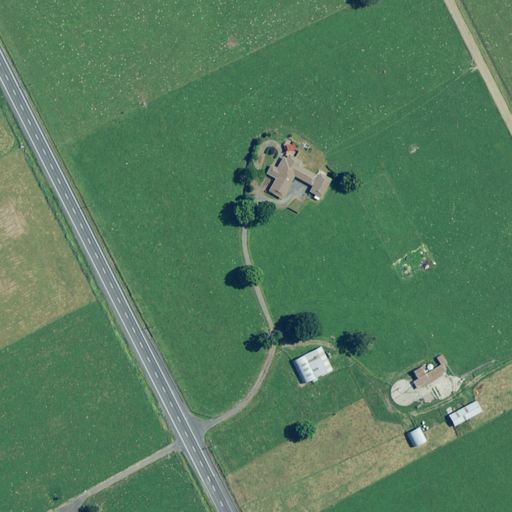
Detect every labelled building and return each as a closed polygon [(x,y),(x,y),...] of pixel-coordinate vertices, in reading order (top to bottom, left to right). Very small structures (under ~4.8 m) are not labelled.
[(301,162),(288,154),(279,170),(272,166),(268,175),(276,179),(269,192),(282,200),(295,177),(312,187),(309,192),(321,199),(331,181),(319,174),(318,177),(299,166),(301,162)] [(306,206),(295,200),(290,209),(301,215),(306,206)] [(305,355),(317,378),(333,370),(321,347),(305,355)] [(317,378),(305,355),(293,361),(305,384),(313,380),(314,382),(318,380),(317,378)] [(447,363),(442,356),(437,359),(441,367),(447,363)] [(441,367),(441,366),(425,375),(421,368),(413,373),(418,380),(413,383),(418,391),(446,374),(441,367)] [(482,412),(476,402),(449,416),(454,427),(482,412)] [(427,442),(420,428),(408,434),(415,448),(427,442)] [(346,451),(320,468),(330,485),(357,468),(346,451)]
